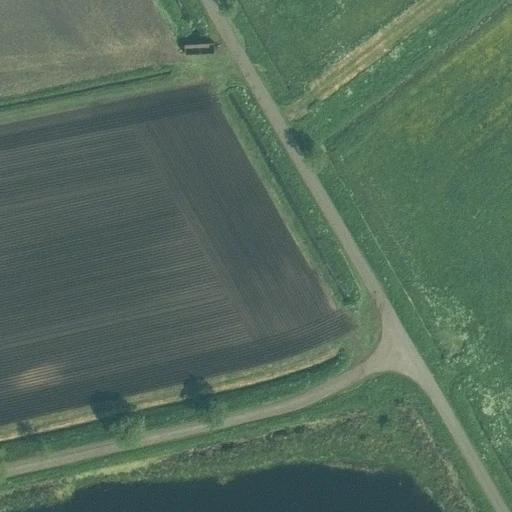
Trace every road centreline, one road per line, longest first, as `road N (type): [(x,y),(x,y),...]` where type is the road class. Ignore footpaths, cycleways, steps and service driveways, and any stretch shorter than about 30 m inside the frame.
road 1 (unclassified): [(0,470),(275,407),(407,348)]
road 2 (unclassified): [(407,348),(206,0)]
road 3 (unclassified): [(501,511),(407,348)]
